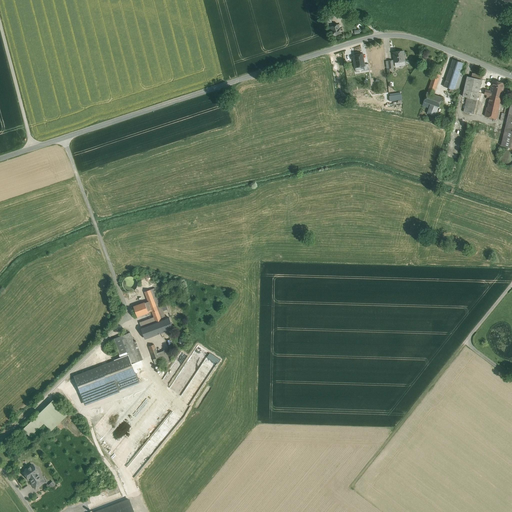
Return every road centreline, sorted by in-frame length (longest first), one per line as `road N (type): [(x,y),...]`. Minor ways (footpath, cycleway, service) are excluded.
road 1 (tertiary): [(511,76),(390,34),(63,138)]
road 2 (residential): [(63,138),(125,315),(0,441)]
road 3 (unclassified): [(33,148),(0,22)]
road 4 (residential): [(511,284),(469,338),(511,378)]
